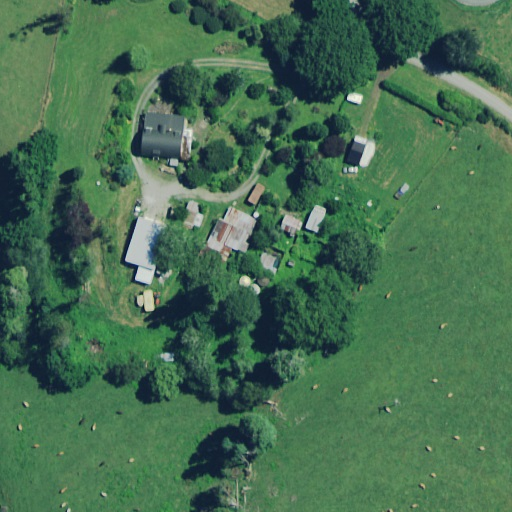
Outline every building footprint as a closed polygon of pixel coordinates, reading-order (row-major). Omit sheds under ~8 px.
[(184,116),(144,113),(141,151),(181,154),(184,116)] [(259,220),(230,207),(223,221),(218,219),(206,245),(221,252),(224,244),(244,253),(259,220)] [(302,220),(285,213),(278,227),(295,235),(302,220)] [(279,256),(262,250),(257,264),(274,271),(279,256)] [(248,274),(238,283),(254,300),(264,291),(248,274)]
